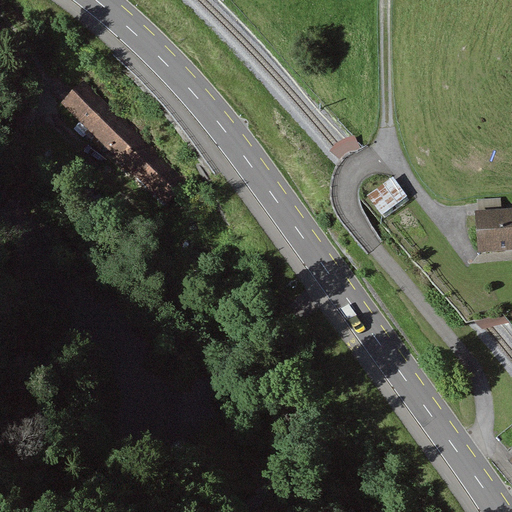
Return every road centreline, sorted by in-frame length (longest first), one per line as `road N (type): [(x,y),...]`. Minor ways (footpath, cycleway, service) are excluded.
road 1 (secondary): [(499,511),(219,123),(95,0)]
road 2 (track): [(0,23),(41,70),(48,116),(164,228),(203,328)]
road 3 (track): [(386,0),(387,158)]
